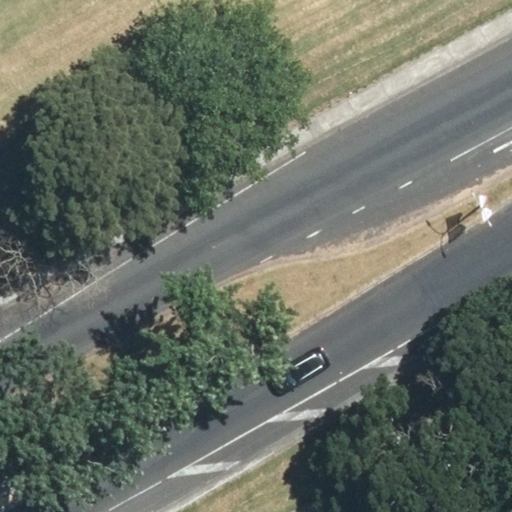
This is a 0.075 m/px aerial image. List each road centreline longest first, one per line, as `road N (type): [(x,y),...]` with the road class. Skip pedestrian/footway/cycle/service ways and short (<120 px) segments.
road 1 (secondary): [(0,373),(263,210),(511,71)]
road 2 (secondary): [(511,218),(7,511)]
